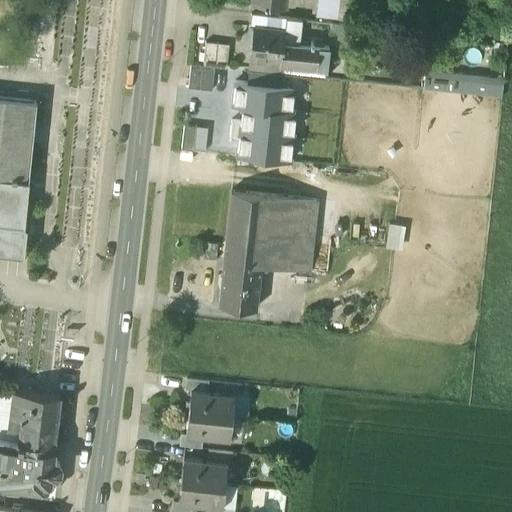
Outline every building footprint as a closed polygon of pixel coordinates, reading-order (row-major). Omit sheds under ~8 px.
[(317,0),(316,15),(338,17),(339,4),(337,4),(331,3),(331,0),(317,0)] [(302,19),(251,13),(249,24),(300,31),(302,19)] [(355,25),(339,23),(338,35),(354,37),(355,25)] [(300,31),(249,24),(247,41),(252,41),(249,70),(281,73),(280,64),(326,69),(328,46),(323,45),(322,43),(315,43),(314,44),(312,44),(313,41),(310,41),(309,44),(308,44),(307,42),(300,41),(299,43),(300,31)] [(217,41),(205,40),(203,64),(214,65),(217,41)] [(229,43),(217,41),(214,65),(226,66),(229,43)] [(189,88),(200,89),(203,66),(191,64),(189,88)] [(200,89),(212,91),(214,67),(203,66),(200,89)] [(279,88),(281,73),(249,70),(248,82),(236,81),(233,105),(243,106),(291,111),(293,90),(279,88)] [(503,79),(424,70),(423,88),(458,92),(501,97),(503,79)] [(36,101),(0,96),(0,176),(28,180),(36,101)] [(231,119),(230,129),(292,135),(295,111),(291,111),(243,106),(241,120),(231,119)] [(362,134),(362,111),(347,110),(346,134),(362,134)] [(182,147),(194,149),(197,126),(185,124),(182,147)] [(208,127),(197,126),(194,149),(205,150),(208,127)] [(290,160),(292,135),(230,129),(229,138),(239,139),(238,155),(290,160)] [(28,180),(0,176),(0,222),(23,225),(28,180)] [(314,199),(231,190),(223,259),(260,263),(306,268),(314,199)] [(0,243),(21,246),(23,225),(0,222),(0,243)] [(260,263),(223,259),(218,303),(255,308),(260,263)] [(208,379),(186,377),(185,389),(190,390),(207,391),(208,379)] [(59,394),(12,388),(8,412),(56,418),(59,394)] [(207,391),(190,390),(187,411),(231,416),(234,394),(207,391)] [(231,416),(187,411),(185,433),(202,435),(229,438),(231,416)] [(56,418),(8,412),(7,426),(19,428),(17,438),(53,442),(56,418)] [(185,433),(180,433),(179,445),(201,447),(202,435),(185,433)] [(17,438),(0,435),(0,480),(47,486),(49,474),(53,474),(58,470),(59,463),(56,459),(51,458),(53,442),(17,438)] [(226,462),(183,457),(180,479),(224,484),(226,462)] [(224,484),(180,479),(178,500),(178,501),(196,503),(222,506),(224,484)] [(194,511),(196,503),(178,501),(178,500),(173,500),(171,511),(194,511)]
